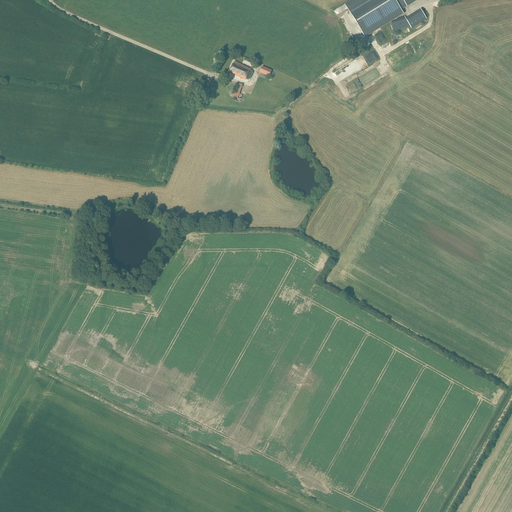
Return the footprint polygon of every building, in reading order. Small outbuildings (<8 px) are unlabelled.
[(358,0),(346,7),(363,34),(401,11),(401,9),(407,6),(407,7),(418,0),(358,0)] [(391,22),(394,31),(410,26),(405,19),(405,16),(398,19),(398,20),(391,22)] [(234,62),(232,68),(229,72),(245,80),(251,70),(234,62)] [(269,77),(272,71),(262,67),(260,73),(269,77)] [(335,74),(329,77),(334,86),(340,82),(335,74)] [(343,88),(346,94),(364,86),(361,80),(343,88)] [(240,93),(243,85),(239,83),(234,97),(241,99),(243,94),(240,93)]
